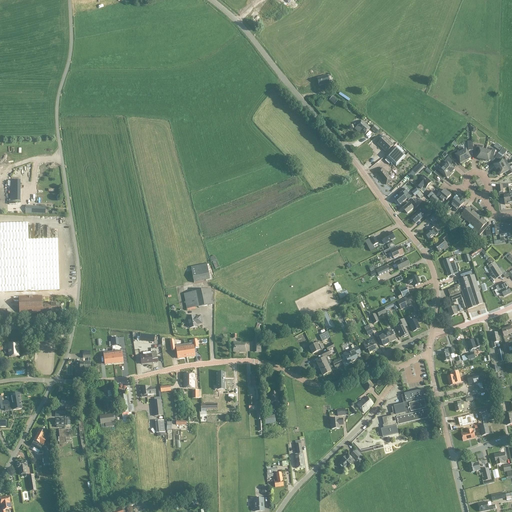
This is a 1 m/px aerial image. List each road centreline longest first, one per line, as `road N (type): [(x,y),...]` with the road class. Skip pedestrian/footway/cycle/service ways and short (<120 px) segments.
road 1 (unclassified): [(69,0),(71,43),(56,118),(78,296),(53,381)]
road 2 (tertiary): [(53,381),(124,380),(250,360),(327,385),(388,367)]
road 3 (tertiary): [(432,332),(435,278),(426,255),(347,153)]
road 4 (tertiary): [(210,0),(347,153)]
road 5 (unclassified): [(278,511),(368,417),(397,369)]
